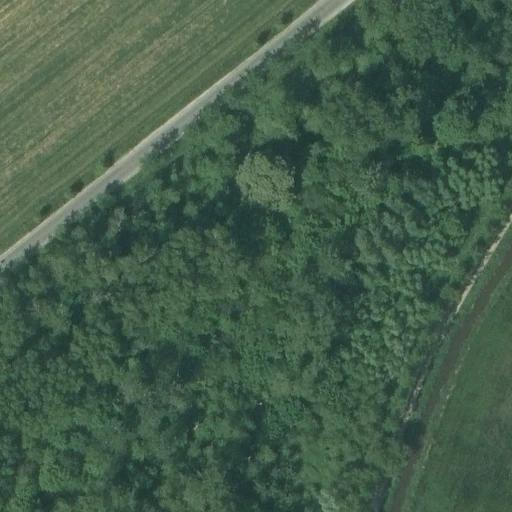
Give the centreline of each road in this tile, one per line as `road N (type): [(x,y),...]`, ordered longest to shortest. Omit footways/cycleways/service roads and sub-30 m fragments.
road 1 (unclassified): [(0,276),(338,0)]
road 2 (track): [(366,511),(403,386),(511,203)]
